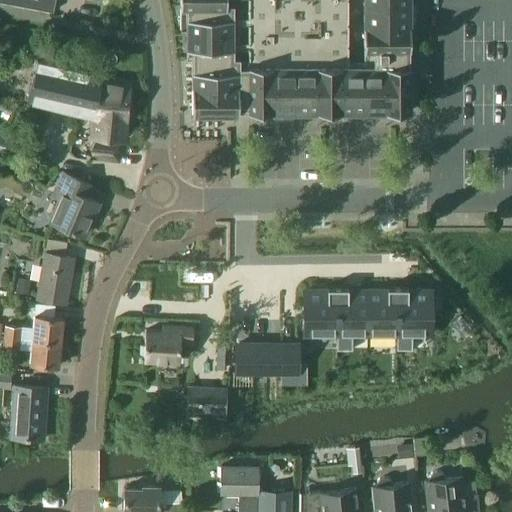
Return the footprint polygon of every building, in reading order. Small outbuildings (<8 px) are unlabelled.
[(0,0),(0,1),(52,11),(54,0),(0,0)] [(192,114),(203,114),(238,114),(238,108),(243,108),(247,108),(247,111),(409,112),(409,66),(407,66),(407,58),(407,49),(409,49),(409,0),(363,0),(363,66),(369,66),(369,72),(347,72),(347,0),(247,0),(248,69),(238,69),(238,59),(232,59),(232,6),(226,6),(225,0),(180,0),(180,30),(186,30),(186,49),(192,49),(192,59),(186,59),(186,60),(192,60),(192,114)] [(28,100),(91,117),(100,75),(37,61),(28,100)] [(100,75),(91,117),(89,136),(124,139),(130,82),(100,75)] [(0,153),(4,155),(9,138),(0,134),(0,153)] [(94,157),(117,160),(119,145),(96,142),(94,157)] [(83,236),(98,202),(82,195),(88,183),(61,171),(49,196),(59,200),(50,221),(83,236)] [(60,254),(63,242),(41,236),(38,248),(60,254)] [(43,252),(36,298),(66,303),(74,257),(43,252)] [(29,293),(31,280),(17,278),(15,291),(29,293)] [(209,279),(209,305),(230,305),(230,279),(209,279)] [(335,286),(306,287),(306,334),(336,333),(335,286)] [(368,286),(335,286),(336,333),(336,349),(368,349),(368,333),(368,286)] [(398,286),(368,286),(368,333),(398,333),(398,286)] [(429,286),(398,286),(398,333),(398,349),(429,349),(429,286)] [(60,341),(62,317),(34,314),(32,328),(4,325),(3,336),(20,338),(60,341)] [(191,326),(161,325),(161,329),(145,328),(143,360),(178,362),(179,341),(191,341),(191,326)] [(20,338),(3,336),(2,347),(30,350),(29,363),(57,366),(60,341),(20,338)] [(254,344),(239,343),(238,371),(253,371),(254,344)] [(268,344),(254,344),(253,371),(268,372),(268,344)] [(268,344),(268,372),(280,372),(280,344),(268,344)] [(294,344),(280,344),(280,372),(293,372),(294,344)] [(0,388),(10,389),(11,372),(0,371),(0,388)] [(46,387),(41,387),(13,385),(10,437),(43,440),(44,419),(46,388),(46,387)] [(195,385),(194,416),(220,416),(221,386),(195,385)] [(412,456),(411,444),(397,445),(398,458),(412,456)] [(421,444),(414,444),(415,455),(422,454),(421,444)] [(360,464),(352,465),(352,473),(361,473),(360,464)] [(255,489),(256,467),(221,466),(220,494),(240,494),(239,511),(290,511),(291,489),(255,489)] [(428,480),(425,480),(428,511),(478,511),(477,493),(463,494),(461,476),(444,478),(443,474),(440,471),(436,471),(432,472),(429,476),(428,480)] [(372,486),(374,511),(412,511),(409,482),(392,484),(390,480),(387,477),(383,477),(379,478),(376,482),(376,486),(372,486)] [(123,487),(123,511),(128,511),(157,511),(158,503),(158,486),(142,485),(142,488),(123,487)] [(298,493),(298,511),(358,511),(356,488),(320,492),(320,490),(298,493)] [(158,503),(157,511),(181,511),(181,502),(158,503)]
